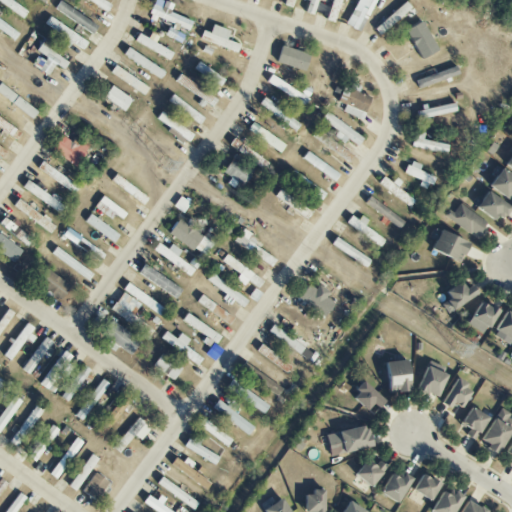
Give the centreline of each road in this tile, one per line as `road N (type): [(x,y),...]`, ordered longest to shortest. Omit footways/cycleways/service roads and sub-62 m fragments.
road 1 (residential): [(114,511),(383,149),(392,95)]
road 2 (residential): [(272,20),(239,106),(71,335)]
road 3 (residential): [(130,0),(117,33),(0,193)]
road 4 (residential): [(0,282),(184,418)]
road 5 (residential): [(392,95),(376,65),(344,44),(212,0)]
